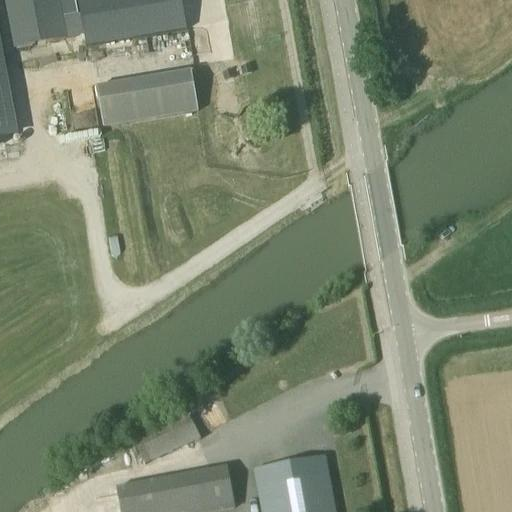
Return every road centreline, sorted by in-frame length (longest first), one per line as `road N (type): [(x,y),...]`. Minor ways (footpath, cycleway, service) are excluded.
road 1 (tertiary): [(402,336),(342,0)]
road 2 (tertiary): [(428,511),(402,336)]
